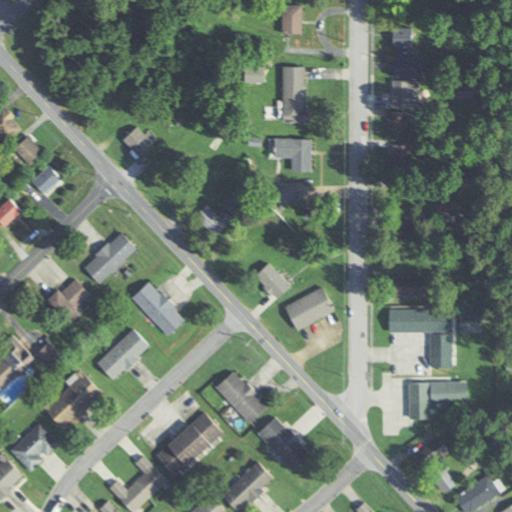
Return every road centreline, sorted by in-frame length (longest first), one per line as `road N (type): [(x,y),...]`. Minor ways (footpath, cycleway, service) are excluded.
road 1 (secondary): [(426,511),(0,53)]
road 2 (residential): [(361,441),(361,0)]
road 3 (residential): [(48,511),(139,408),(242,315)]
road 4 (tertiary): [(0,287),(117,180)]
